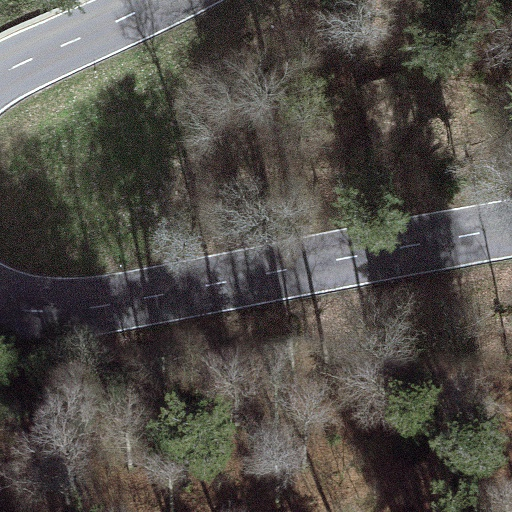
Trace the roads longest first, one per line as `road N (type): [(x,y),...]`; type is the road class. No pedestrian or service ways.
road 1 (secondary): [(511,227),(104,304),(38,311),(0,304)]
road 2 (secondary): [(0,73),(155,0)]
